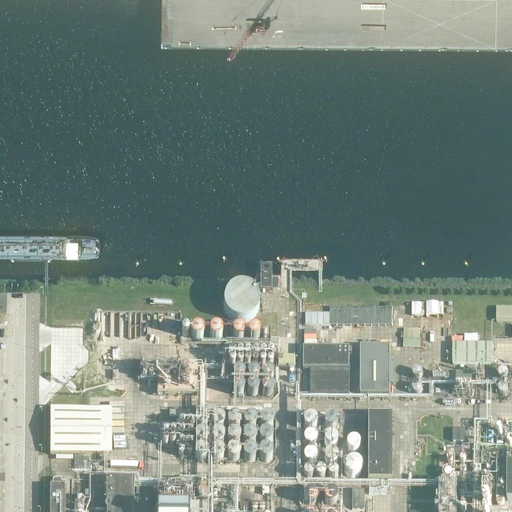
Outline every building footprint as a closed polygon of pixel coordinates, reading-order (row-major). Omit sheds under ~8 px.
[(271,285),(271,265),(260,265),(260,290),(271,290),(271,287),(271,285)] [(279,283),(278,283),(277,282),(276,282),(275,282),(274,282),(273,282),(272,283),(272,284),(271,285),(271,287),(271,288),(272,289),(273,289),(274,290),(275,290),(276,290),(277,290),(278,290),(279,289),(279,288),(279,287),(280,286),(280,285),(279,284),(279,283)] [(254,316),(255,314),(256,312),(257,310),(258,307),(258,305),(258,303),(257,300),(257,298),(255,296),(254,294),(253,292),(251,291),(249,290),(247,289),(244,288),(242,288),(240,288),(237,288),(235,289),(233,289),(231,291),(229,292),(227,294),(226,296),(225,298),(224,300),(224,302),(223,305),(224,307),(224,309),(225,311),(226,314),(227,316),(229,317),(231,319),(233,320),(235,321),(237,322),(239,322),(242,322),(244,322),(246,321),(248,320),(250,319),(252,318),(254,316)] [(392,326),(392,310),(392,308),(329,308),(329,314),(305,314),(305,326),(392,326)] [(511,322),(511,308),(496,308),(496,322),(511,322)] [(204,332),(204,331),(203,330),(202,329),(201,328),(200,328),(200,327),(198,327),(197,327),(196,327),(195,328),(194,328),(193,329),(192,330),(192,331),(191,332),(191,333),(191,334),(191,335),(191,336),(192,337),(193,338),(194,339),(195,340),(197,340),(198,340),(200,340),(201,340),(201,339),(202,339),(203,338),(203,337),(204,337),(204,336),(204,335),(204,334),(204,333),(204,332)] [(222,330),(221,329),(220,328),(219,328),(219,327),(217,327),(216,327),(214,327),(213,327),(212,328),(211,329),(210,331),(209,332),(209,333),(209,334),(210,335),(210,336),(210,337),(211,337),(212,338),(212,339),(213,339),(214,340),(215,340),(216,340),(218,340),(219,339),(220,339),(221,338),(222,337),(222,336),(223,335),(223,333),(223,332),(222,331),(222,330)] [(243,337),(244,336),(244,335),(244,334),(244,333),(244,331),(243,330),(242,330),(241,329),(240,328),(238,328),(237,328),(236,329),(235,329),(234,330),(234,331),(233,331),(233,332),(232,334),(232,335),(233,335),(233,336),(233,337),(234,338),(235,339),(236,340),(237,340),(238,340),(239,340),(240,340),(241,339),(242,339),(243,338),(243,337)] [(258,331),(257,330),(257,329),(256,329),(255,328),(254,328),(253,328),(252,329),(251,329),(250,330),(249,331),(248,332),(248,333),(248,334),(248,335),(248,336),(248,337),(249,337),(249,338),(250,339),(251,340),(253,340),(254,340),(255,340),(256,340),(257,339),(258,339),(259,338),(259,336),(260,335),(260,334),(260,333),(259,333),(259,332),(259,331),(258,331)] [(317,344),(317,330),(306,330),(306,343),(317,344)] [(420,350),(420,331),(404,330),(403,350),(420,350)] [(493,365),(493,345),(453,345),(453,366),(493,365)] [(394,385),(394,359),(390,359),(390,347),(361,347),(360,396),(390,396),(390,385),(394,385)] [(350,397),(350,370),(349,370),(349,348),(304,348),(304,371),(310,371),(310,397),(350,397)] [(280,367),(293,368),(293,360),(280,360),(280,367)] [(197,397),(197,381),(200,381),(200,377),(197,377),(197,367),(140,367),(140,382),(157,382),(157,396),(197,397)] [(243,381),(244,381),(244,379),(245,378),(245,377),(245,376),(244,375),(244,374),(243,373),(243,372),(242,372),(241,371),(240,371),(239,371),(238,371),(237,371),(236,372),(235,373),(234,373),(234,374),(233,374),(233,375),(233,376),(233,377),(233,378),(233,379),(234,380),(234,381),(235,381),(235,382),(237,383),(239,383),(240,383),(241,382),(242,382),(243,381)] [(257,381),(258,381),(258,380),(259,379),(259,378),(259,377),(259,376),(258,375),(258,373),(257,373),(256,372),(255,372),(254,371),(253,371),(252,371),(250,372),(249,373),(248,373),(248,374),(248,375),(247,375),(247,376),(247,377),(247,378),(247,379),(248,380),(249,381),(249,382),(250,382),(251,383),(252,383),(253,383),(254,383),(255,383),(256,382),(257,381)] [(271,382),(272,381),(273,380),(273,379),(273,378),(273,377),(273,376),(273,375),(272,374),(272,373),(271,372),(270,372),(268,371),(267,371),(266,372),(265,372),(264,372),(263,373),(262,374),(262,375),(261,376),(261,377),(261,378),(261,379),(262,380),(262,381),(263,381),(263,382),(264,382),(265,383),(266,383),(267,383),(268,383),(269,383),(270,383),(271,382)] [(420,380),(421,380),(422,379),(423,378),(423,377),(423,376),(423,375),(423,374),(423,373),(422,373),(422,372),(421,372),(420,371),(419,371),(418,371),(417,371),(416,371),(415,372),(414,373),(414,374),(413,374),(413,375),(413,376),(413,377),(414,378),(415,379),(415,380),(416,380),(417,380),(417,381),(418,381),(419,381),(420,380)] [(508,379),(508,378),(508,377),(509,376),(509,375),(508,375),(508,374),(507,373),(507,372),(506,371),(505,371),(504,371),(503,371),(502,371),(501,372),(500,372),(499,373),(499,374),(498,375),(498,376),(499,377),(499,378),(499,379),(500,379),(500,380),(501,380),(502,381),(503,381),(504,381),(505,381),(506,381),(506,380),(507,380),(508,379)] [(449,398),(449,373),(429,373),(429,398),(449,398)] [(472,384),(472,373),(456,373),(456,384),(456,389),(471,389),(471,384),(472,384)] [(243,396),(243,395),(244,394),(244,393),(244,392),(244,391),(244,390),(244,389),(243,388),(242,387),(241,386),(239,385),(238,385),(237,386),(236,386),(235,386),(234,387),(233,388),(233,389),(233,390),(232,390),(232,391),(232,392),(232,393),(233,393),(233,395),(234,395),(234,396),(235,397),(236,397),(237,397),(238,397),(239,397),(240,397),(241,397),(242,396),(243,396)] [(257,396),(258,395),(258,394),(259,393),(259,392),(259,391),(259,390),(258,390),(258,389),(258,388),(257,387),(256,386),(255,386),(254,385),(253,385),(251,386),(250,386),(249,387),(248,388),(247,389),(247,390),(247,391),(247,392),(247,393),(247,394),(248,395),(249,396),(250,397),(251,397),(252,397),(253,397),(254,397),(255,397),(256,396),(257,396)] [(272,396),(272,395),(273,394),(273,393),(273,392),(273,391),(273,390),(273,389),(272,387),(271,387),(270,386),(268,386),(267,385),(266,386),(265,386),(263,387),(262,388),(262,389),(261,390),(261,391),(261,392),(261,393),(262,393),(262,395),(263,396),(264,397),(265,397),(266,397),(267,397),(268,397),(269,397),(270,397),(271,396),(272,396)] [(420,396),(421,395),(422,394),(423,393),(423,392),(423,391),(423,390),(423,389),(422,389),(422,388),(421,387),(420,387),(419,386),(418,386),(416,386),(415,387),(414,388),(414,389),(413,390),(413,391),(413,392),(413,393),(414,394),(415,395),(416,395),(416,396),(417,396),(418,396),(419,396),(420,396)] [(507,395),(508,394),(508,393),(508,392),(508,391),(508,390),(508,389),(507,388),(506,387),(504,387),(503,387),(502,387),(501,387),(500,388),(500,389),(499,389),(499,390),(499,391),(499,392),(499,393),(500,394),(501,395),(502,396),(503,396),(504,396),(505,396),(506,395),(507,395)] [(103,455),(103,410),(50,409),(50,455),(83,455),(102,455),(103,455)] [(190,421),(190,412),(169,411),(169,420),(190,421)] [(207,427),(208,426),(208,425),(208,424),(208,423),(208,422),(208,421),(207,420),(207,419),(206,419),(205,418),(204,417),(203,417),(202,417),(201,417),(199,417),(198,418),(197,419),(196,419),(196,420),(195,420),(195,421),(195,422),(195,423),(195,424),(195,425),(195,426),(196,427),(196,428),(197,429),(198,429),(199,430),(200,430),(202,431),(203,430),(204,430),(205,429),(206,429),(207,428),(207,427)] [(223,429),(224,427),(224,426),(224,425),(224,424),(224,423),(224,422),(224,421),(223,420),(223,419),(222,418),(221,418),(220,418),(219,417),(218,417),(217,417),(215,418),(214,418),(213,419),(212,420),(211,422),(211,423),(211,424),(211,425),(211,426),(212,427),(212,428),(212,429),(214,430),(216,431),(217,431),(218,431),(219,431),(220,430),(221,430),(222,429),(223,429)] [(239,428),(240,428),(240,426),(241,426),(241,425),(241,423),(240,422),(240,421),(239,420),(239,419),(237,418),(236,418),(235,417),(233,417),(232,418),(231,418),(230,418),(230,419),(229,419),(228,420),(228,421),(227,422),(227,423),(227,424),(227,425),(227,426),(228,427),(228,428),(229,429),(230,430),(231,430),(232,431),(233,431),(234,431),(235,431),(236,431),(237,430),(238,429),(239,428)] [(271,429),(272,428),(272,427),(273,426),(273,425),(273,423),(272,422),(272,421),(271,420),(270,419),(269,418),(268,418),(267,418),(266,417),(265,418),(264,418),(263,418),(262,418),(261,419),(260,420),(259,422),(259,423),(259,424),(259,425),(259,426),(259,427),(260,427),(260,428),(261,429),(262,430),(264,431),(265,431),(266,431),(267,431),(268,431),(269,430),(270,430),(271,429)] [(391,483),(391,417),(367,417),(367,482),(391,483)] [(255,428),(256,428),(256,427),(256,426),(256,425),(256,424),(256,423),(256,422),(255,421),(255,420),(254,419),(253,419),(252,418),(250,418),(249,418),(248,418),(246,418),(246,419),(245,419),(244,420),(243,421),(243,422),(243,423),(243,424),(243,425),(243,426),(243,427),(244,428),(244,429),(245,430),(246,431),(248,431),(249,431),(250,431),(251,431),(252,431),(253,430),(254,430),(255,429),(255,428)] [(315,430),(316,429),(316,428),(316,427),(317,426),(317,425),(317,424),(317,423),(316,422),(316,421),(315,420),(314,419),(313,418),(311,418),(310,418),(308,418),(307,419),(306,419),(305,420),(304,421),(304,422),(303,423),(303,424),(303,425),(303,426),(303,427),(304,428),(305,429),(306,430),(307,431),(308,431),(309,432),(310,432),(311,432),(312,431),(313,431),(314,430),(315,430)] [(336,431),(337,429),(338,428),(338,427),(338,426),(338,425),(338,424),(338,423),(337,422),(336,421),(335,420),(335,419),(334,419),(332,419),(331,418),(330,419),(329,419),(328,419),(327,420),(326,421),(325,421),(325,422),(325,423),(324,424),(324,425),(324,426),(324,427),(325,428),(325,429),(326,430),(327,431),(328,431),(329,432),(330,432),(331,432),(332,432),(333,432),(334,432),(335,431),(336,431)] [(360,431),(361,430),(361,429),(361,428),(361,427),(361,426),(361,425),(361,424),(361,423),(360,423),(360,422),(360,421),(359,421),(358,420),(357,419),(356,419),(355,419),(354,419),(353,418),(353,419),(352,419),(351,419),(350,419),(349,420),(348,420),(348,421),(347,421),(347,422),(346,423),(346,424),(346,425),(345,425),(345,426),(345,427),(345,428),(346,428),(346,429),(346,430),(346,431),(347,431),(347,432),(348,432),(348,433),(349,433),(350,434),(351,434),(352,434),(353,435),(354,435),(355,434),(356,434),(357,434),(357,433),(358,433),(359,433),(359,432),(360,431)] [(464,442),(464,430),(453,430),(453,442),(464,442)] [(207,444),(207,443),(208,442),(208,441),(208,440),(208,439),(208,438),(208,437),(207,436),(206,435),(206,434),(205,434),(204,433),(203,433),(202,433),(200,433),(199,433),(198,434),(197,435),(196,435),(195,436),(195,437),(195,438),(194,439),(194,440),(194,441),(195,442),(195,443),(196,444),(197,445),(198,445),(199,446),(200,446),(202,446),(203,446),(204,446),(205,445),(206,445),(207,444)] [(223,444),(223,443),(224,442),(224,441),(224,440),(224,439),(224,438),(224,437),(223,436),(222,435),(221,434),(220,434),(218,433),(217,433),(215,433),(214,434),(213,434),(213,435),(212,436),(211,437),(211,438),(211,439),(210,440),(211,441),(211,443),(211,444),(212,444),(212,445),(213,445),(214,446),(215,446),(216,447),(218,447),(219,447),(220,446),(221,446),(222,445),(223,445),(223,444)] [(239,444),(239,443),(240,443),(240,442),(240,441),(240,440),(240,439),(240,438),(240,437),(239,436),(238,435),(238,434),(237,434),(236,433),(235,433),(234,433),(232,433),(231,433),(230,434),(229,435),(228,435),(227,436),(227,437),(227,438),(227,439),(226,440),(227,441),(227,442),(227,443),(228,444),(229,445),(230,446),(231,446),(232,447),(234,447),(235,446),(236,446),(237,445),(238,445),(239,444)] [(254,445),(255,444),(256,443),(256,442),(256,441),(256,439),(256,438),(256,437),(255,437),(255,436),(254,435),(253,435),(252,434),(250,433),(249,433),(248,433),(247,434),(246,434),(245,435),(244,436),(243,437),(243,438),(242,439),(242,440),(242,441),(243,442),(243,443),(244,444),(244,445),(245,445),(246,446),(247,447),(249,447),(250,447),(252,447),(253,446),(254,445)] [(271,445),(271,444),(272,443),(272,442),(272,441),(272,440),(272,438),(271,437),(270,436),(269,435),(268,434),(266,434),(265,434),(264,434),(263,434),(262,435),(261,435),(261,436),(260,437),(259,437),(259,438),(259,439),(259,440),(258,440),(258,441),(259,442),(259,443),(259,444),(260,445),(261,446),(262,447),(263,447),(265,447),(266,447),(267,447),(268,447),(269,446),(270,446),(271,445)] [(315,448),(316,447),(316,446),(316,445),(317,445),(317,444),(317,443),(317,442),(317,441),(317,440),(316,439),(315,438),(314,437),(313,436),(311,436),(310,436),(309,436),(308,436),(307,437),(306,437),(305,438),(304,439),(304,440),(303,441),(303,442),(303,443),(303,444),(303,445),(304,445),(304,446),(305,447),(306,448),(307,449),(308,449),(310,450),(311,450),(312,449),(313,449),(314,448),(315,448)] [(335,448),(336,447),(336,446),(337,446),(337,445),(337,444),(337,443),(337,442),(337,441),(336,440),(336,439),(335,438),(334,437),(333,437),(332,436),(331,436),(330,436),(328,436),(327,437),(326,437),(326,438),(325,439),(324,439),(324,440),(324,441),(324,442),(323,442),(323,443),(323,444),(324,445),(324,446),(325,447),(326,448),(326,449),(328,449),(328,450),(330,450),(331,450),(332,450),(333,449),(334,449),(335,448)] [(206,461),(207,460),(208,458),(208,457),(208,456),(208,455),(207,454),(207,453),(207,452),(206,451),(205,451),(205,450),(204,450),(203,449),(202,449),(201,449),(200,449),(199,450),(198,450),(197,450),(196,451),(196,452),(195,452),(195,453),(195,454),(194,454),(194,455),(194,456),(194,457),(195,459),(195,460),(196,461),(197,462),(198,462),(199,463),(200,463),(201,463),(202,463),(203,463),(204,463),(204,462),(205,462),(205,461),(206,461)] [(222,460),(223,459),(224,458),(224,457),(224,456),(224,455),(223,454),(223,452),(222,451),(221,451),(221,450),(220,450),(219,450),(218,449),(217,449),(216,449),(215,450),(214,450),(213,450),(212,451),(212,452),(211,453),(210,454),(210,455),(210,456),(210,457),(210,458),(211,459),(211,460),(212,461),(213,462),(214,462),(215,463),(216,463),(217,463),(219,463),(220,462),(221,462),(222,461),(222,460)] [(239,460),(239,459),(240,459),(240,458),(240,457),(240,456),(240,455),(240,454),(240,453),(239,452),(238,451),(238,450),(237,450),(236,449),(234,449),(233,449),(231,449),(230,450),(229,450),(229,451),(228,452),(227,452),(227,453),(227,455),(226,456),(227,457),(227,458),(227,459),(228,460),(229,461),(230,462),(231,462),(232,463),(233,463),(234,463),(235,462),(236,462),(237,462),(238,461),(239,460)] [(255,460),(255,459),(256,458),(256,457),(256,456),(256,455),(256,454),(256,453),(255,453),(255,452),(254,451),(253,450),(252,450),(252,449),(251,449),(250,449),(248,449),(247,449),(246,450),(245,450),(244,451),(244,452),(243,453),(243,454),(242,455),(243,457),(243,458),(243,459),(244,460),(245,461),(246,462),(247,462),(248,463),(250,463),(251,463),(252,462),(253,462),(254,461),(255,460)] [(271,460),(272,459),(272,458),(272,457),(272,456),(272,455),(272,454),(272,453),(271,453),(270,452),(269,451),(269,450),(268,450),(266,449),(265,449),(264,450),(262,450),(262,451),(261,451),(260,452),(259,453),(259,454),(259,455),(259,456),(259,457),(259,458),(259,459),(260,460),(260,461),(261,462),(262,462),(263,463),(264,463),(266,463),(267,463),(268,463),(269,462),(270,462),(271,461),(271,460)] [(315,465),(316,465),(316,464),(317,463),(317,462),(317,461),(317,460),(317,459),(316,458),(316,457),(315,456),(314,455),(313,454),(312,454),(311,454),(309,454),(308,454),(306,455),(305,456),(304,457),(304,458),(303,459),(303,460),(303,461),(303,462),(304,463),(304,464),(304,465),(305,465),(306,466),(308,467),(309,467),(310,468),(311,468),(312,467),(313,467),(314,466),(315,465)] [(336,466),(336,465),(337,464),(337,463),(337,462),(338,461),(338,460),(337,460),(337,459),(337,458),(337,457),(336,457),(336,456),(335,455),(334,455),(333,454),(332,454),(331,454),(330,454),(329,454),(327,455),(326,456),(325,456),(325,457),(324,458),(324,459),(324,460),(324,461),(324,462),(324,463),(324,464),(325,464),(325,465),(326,466),(327,467),(328,467),(330,468),(331,468),(332,468),(333,467),(334,467),(335,466),(336,466)] [(101,463),(102,455),(83,455),(83,463),(84,463),(84,469),(85,469),(85,463),(101,463)] [(495,489),(495,458),(497,458),(497,497),(505,497),(505,455),(482,455),(482,470),(493,469),(493,478),(482,478),(482,489),(495,489)] [(358,474),(359,473),(359,472),(360,471),(360,470),(360,469),(360,468),(360,467),(359,466),(359,465),(358,464),(358,463),(357,463),(356,462),(355,462),(353,461),(351,461),(350,461),(349,462),(348,462),(347,462),(346,463),(346,464),(345,465),(344,466),(344,467),(344,468),(344,470),(344,471),(344,472),(345,474),(346,475),(347,475),(348,476),(350,477),(351,477),(352,477),(354,477),(355,477),(356,476),(357,475),(358,474)] [(453,479),(454,478),(454,477),(455,477),(455,476),(455,475),(454,474),(454,473),(453,472),(452,471),(451,470),(449,470),(448,470),(447,470),(446,471),(445,472),(444,473),(443,474),(443,475),(443,476),(443,477),(444,478),(444,479),(445,480),(446,481),(447,481),(448,481),(449,481),(450,481),(451,481),(452,481),(453,480),(453,479)] [(324,479),(325,479),(325,478),(325,477),(325,476),(325,475),(325,474),(324,474),(324,473),(323,472),(322,472),(321,471),(319,471),(318,472),(317,473),(316,473),(316,474),(315,475),(315,476),(315,477),(316,478),(316,479),(317,480),(317,481),(319,481),(320,481),(321,481),(322,481),(323,481),(324,480),(324,479)] [(337,479),(337,478),(337,477),(337,476),(337,475),(337,474),(336,473),(335,473),(334,472),(332,471),(331,472),(330,472),(329,473),(328,474),(328,475),(327,476),(327,477),(327,478),(328,478),(328,479),(329,480),(330,481),(331,481),(332,481),(333,481),(334,481),(335,481),(335,480),(336,480),(337,479)] [(64,511),(64,489),(65,489),(65,483),(61,483),(61,480),(55,480),(54,480),(53,481),(52,482),(52,483),(52,487),(50,487),(49,511),(64,511)] [(468,485),(468,484),(467,483),(466,482),(466,481),(465,481),(464,481),(463,481),(462,481),(461,481),(460,482),(459,483),(459,484),(459,485),(459,486),(459,487),(459,488),(460,488),(461,489),(462,490),(463,490),(464,490),(465,490),(466,489),(467,488),(467,487),(468,486),(468,485)] [(132,511),(133,482),(106,482),(106,511),(132,511)] [(452,496),(453,495),(454,494),(454,493),(454,492),(454,491),(454,490),(453,489),(452,488),(451,487),(450,487),(449,487),(447,487),(446,487),(445,488),(445,489),(444,489),(444,490),(444,491),(443,492),(443,493),(444,493),(444,494),(444,495),(445,496),(446,497),(447,497),(448,498),(449,498),(450,497),(451,497),(452,497),(452,496)] [(365,489),(353,489),(353,510),(365,510),(365,489)] [(314,504),(315,503),(316,501),(316,500),(316,499),(316,498),(316,497),(316,496),(315,495),(314,494),(313,493),(312,493),(311,492),(309,492),(308,492),(307,493),(306,493),(305,494),(304,495),(303,496),(303,497),(303,498),(303,499),(303,500),(303,501),(304,502),(305,503),(305,504),(306,504),(307,505),(308,505),(310,506),(311,505),(313,505),(314,504)] [(335,504),(336,503),(336,502),(337,501),(337,500),(337,499),(337,498),(337,497),(336,496),(336,495),(335,494),(334,494),(333,493),(332,493),(332,492),(331,492),(330,492),(329,492),(328,493),(327,493),(326,494),(325,495),(324,496),(324,497),(324,498),(324,499),(324,500),(324,501),(324,502),(325,502),(326,503),(326,504),(327,505),(328,505),(329,505),(330,506),(331,506),(332,505),(334,505),(334,504),(335,504)] [(206,494),(205,493),(204,493),(203,493),(202,493),(201,493),(200,493),(199,494),(198,495),(198,496),(198,497),(198,498),(198,500),(199,500),(199,501),(200,501),(201,502),(202,502),(203,502),(204,502),(205,501),(206,500),(206,499),(207,499),(207,498),(207,497),(207,496),(206,495),(206,494)]
